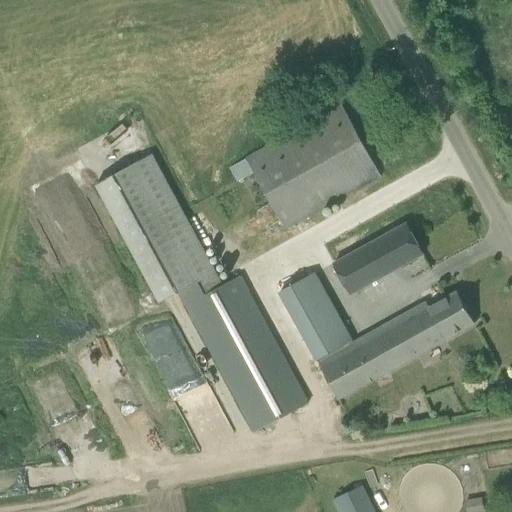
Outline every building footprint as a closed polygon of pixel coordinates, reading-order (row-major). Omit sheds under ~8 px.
[(237,183),(254,174),(285,230),(381,177),(342,106),(229,169),(237,183)] [(159,304),(178,293),(254,433),(308,403),(240,277),(224,286),(153,155),(95,186),(159,304)] [(350,295),(424,254),(408,224),(406,224),(398,208),(325,249),(350,295)] [(338,399),(474,323),(457,292),(429,308),(426,303),(355,343),(316,274),(281,294),(338,399)] [(510,393),(504,381),(496,385),(502,397),(510,394),(510,393)] [(101,398),(130,465),(159,453),(131,386),(101,398)] [(333,500),(338,511),(375,511),(363,486),(333,500)] [(465,501),(467,511),(484,511),(482,498),(465,501)]
